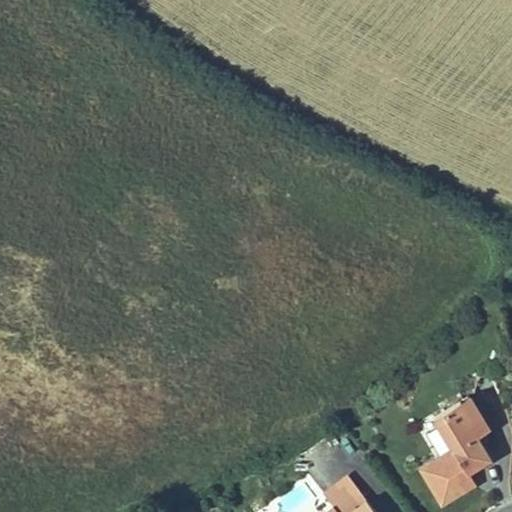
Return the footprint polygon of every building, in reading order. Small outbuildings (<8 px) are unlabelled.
[(469,400),(460,405),(471,424),(480,419),(469,400)] [(437,463),(421,473),(441,508),(475,488),(467,475),(477,470),(482,451),(477,442),(489,435),(480,419),(471,424),(460,405),(434,421),(453,453),(437,463)] [(453,453),(434,421),(427,424),(442,450),(432,456),(437,463),(453,453)] [(477,470),(489,463),(482,451),(477,470)] [(333,511),(355,511),(365,505),(348,482),(324,500),(333,511)]
